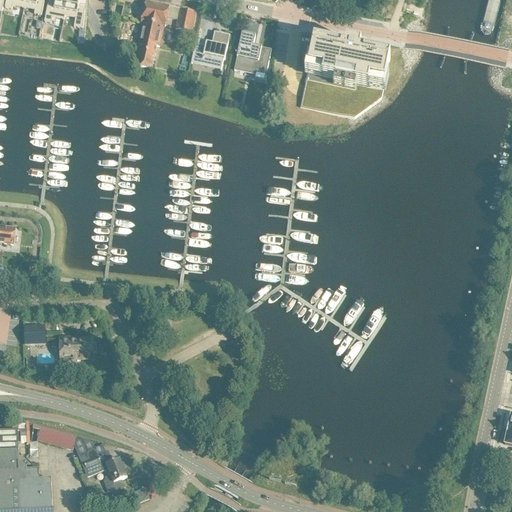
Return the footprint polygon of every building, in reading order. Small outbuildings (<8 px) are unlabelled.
[(6,0),(5,9),(12,10),(13,7),(24,9),(25,0),(6,0)] [(25,0),(24,9),(35,11),(34,15),(42,16),(45,2),(38,1),(38,0),(25,0)] [(48,3),(44,23),(52,24),(53,19),(64,21),(65,17),(68,0),(55,0),(55,5),(48,3)] [(68,0),(65,17),(76,20),(74,28),(83,30),(85,11),(79,9),(80,0),(68,0)] [(141,44),(136,68),(152,71),(157,47),(159,48),(163,28),(165,28),(168,17),(170,8),(146,3),(141,23),(144,24),(140,44),(141,44)] [(180,10),(176,31),(178,31),(177,39),(190,42),(196,13),(180,10)] [(196,41),(191,65),(192,65),(193,59),(203,61),(202,65),(221,69),(221,71),(224,60),(225,61),(230,36),(215,33),(214,34),(215,34),(213,44),(207,43),(206,48),(196,45),(197,41),(196,41)] [(242,34),(234,72),(235,72),(236,70),(256,74),(257,71),(267,74),(272,51),(271,51),(261,49),(253,47),(256,37),(242,34)] [(314,43),(300,109),(355,120),(382,100),(390,59),(360,53),(361,46),(360,46),(360,47),(358,46),(359,46),(358,46),(357,46),(356,46),(356,45),(355,45),(355,46),(353,45),(352,44),(352,45),(350,45),(350,44),(349,44),(347,44),(347,43),(346,43),(346,44),(329,40),(328,46),(314,43)] [(15,230),(3,229),(0,228),(0,244),(13,246),(15,230)] [(47,327),(25,328),(25,346),(47,345),(47,327)] [(77,361),(94,360),(93,340),(76,340),(76,338),(60,338),(60,358),(76,357),(77,361)] [(19,464),(18,444),(18,432),(21,432),(21,444),(29,443),(28,425),(17,425),(17,420),(0,420),(0,511),(53,511),(51,480),(40,481),(39,471),(27,472),(27,469),(22,464),(19,464)] [(104,466),(107,465),(105,461),(101,463),(99,457),(88,461),(86,456),(79,458),(87,479),(106,471),(104,466)] [(120,460),(107,465),(104,466),(106,471),(109,477),(105,479),(103,483),(107,493),(112,494),(121,490),(124,486),(122,481),(127,479),(120,460)] [(80,495),(84,504),(94,500),(90,491),(80,495)]
